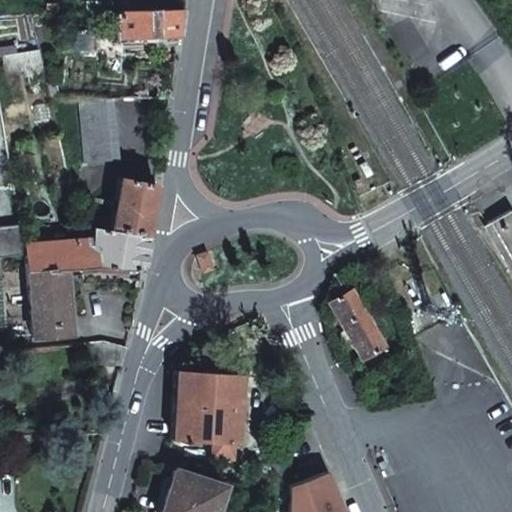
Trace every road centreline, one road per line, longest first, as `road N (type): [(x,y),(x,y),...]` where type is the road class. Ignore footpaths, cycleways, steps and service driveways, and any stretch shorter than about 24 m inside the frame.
road 1 (residential): [(361,511),(284,299)]
road 2 (residential): [(178,161),(200,0)]
road 3 (residential): [(511,150),(375,236)]
road 4 (residential): [(142,367),(105,511)]
road 5 (residential): [(431,0),(511,110)]
